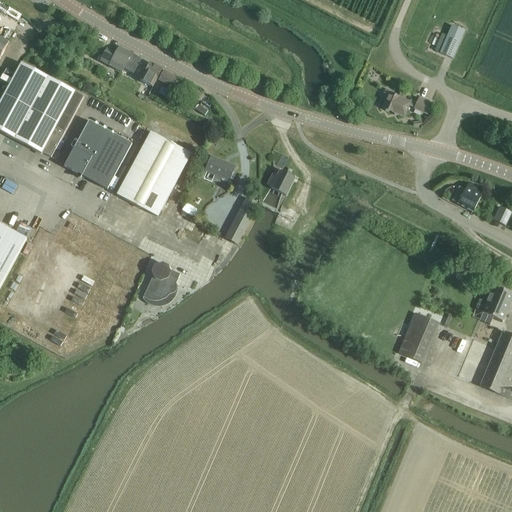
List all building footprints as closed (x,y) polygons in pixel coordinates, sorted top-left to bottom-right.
[(465,32),(452,26),(447,37),(440,54),(453,59),(465,32)] [(437,47),(435,52),(440,54),(447,37),(442,35),(440,40),(437,47)] [(0,60),(4,52),(9,43),(0,38),(0,60)] [(90,49),(100,54),(105,45),(96,39),(90,49)] [(124,70),(132,56),(132,54),(119,48),(116,55),(107,50),(101,62),(109,66),(122,73),(124,70)] [(133,74),(136,69),(141,60),(132,56),(124,70),(133,74)] [(83,97),(47,78),(21,64),(0,103),(0,132),(42,155),(42,154),(51,158),(56,150),(83,97)] [(153,88),(157,79),(162,70),(150,64),(141,81),(153,88)] [(5,81),(12,77),(9,71),(2,75),(5,81)] [(164,71),(159,80),(175,88),(180,80),(164,71)] [(163,85),(160,91),(171,96),(174,91),(163,85)] [(383,100),(386,101),(383,109),(404,118),(410,106),(415,108),(415,110),(427,115),(432,105),(419,99),(417,104),(411,101),(410,103),(393,96),(392,93),(387,91),(384,92),(382,97),(383,100)] [(107,191),(112,182),(132,145),(89,122),(64,167),(82,177),(81,178),(82,178),(82,177),(107,191)] [(151,133),(117,196),(158,218),(192,155),(151,133)] [(230,182),(232,177),(235,167),(211,157),(205,172),(216,176),(214,179),(219,182),(221,178),(230,182)] [(281,194),(287,197),(296,179),(280,171),(277,177),(273,175),(267,186),(271,188),(271,189),(281,194)] [(469,183),(458,205),(473,213),(484,191),(469,183)] [(452,192),(448,198),(454,201),(457,196),(452,192)] [(247,199),(225,239),(237,245),(259,205),(247,199)] [(196,207),(191,214),(201,220),(205,213),(196,207)] [(504,226),(510,214),(501,209),(494,222),(504,226)] [(0,288),(26,240),(0,225),(0,288)] [(196,227),(191,238),(212,247),(217,237),(196,227)] [(102,263),(96,274),(100,277),(107,266),(102,263)] [(154,275),(143,299),(144,298),(149,301),(155,302),(160,301),(166,299),(170,295),(174,294),(176,291),(177,287),(175,285),(180,275),(170,270),(170,269),(162,265),(161,268),(158,268),(156,267),(154,270),(154,273),(154,275)] [(511,297),(511,294),(493,286),(481,313),(502,322),(511,297)] [(422,362),(438,323),(416,313),(399,353),(422,362)] [(511,336),(503,332),(479,388),(511,401),(511,388),(511,389),(511,387),(511,336)]
